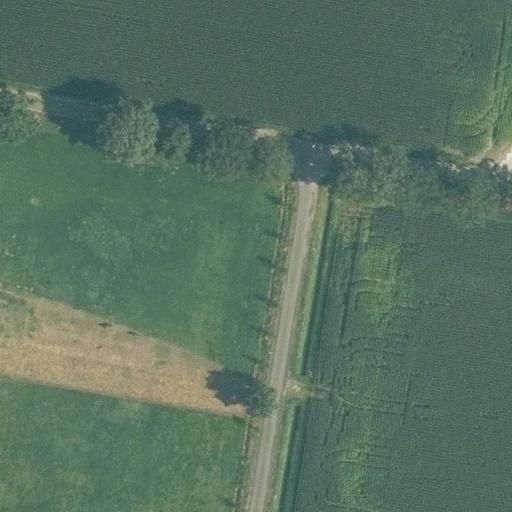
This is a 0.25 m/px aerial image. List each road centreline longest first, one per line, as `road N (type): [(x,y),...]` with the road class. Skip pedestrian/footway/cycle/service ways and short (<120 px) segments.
road 1 (unclassified): [(251,511),(313,147)]
road 2 (unclassified): [(313,147),(0,96)]
road 3 (unclassified): [(511,180),(313,147)]
